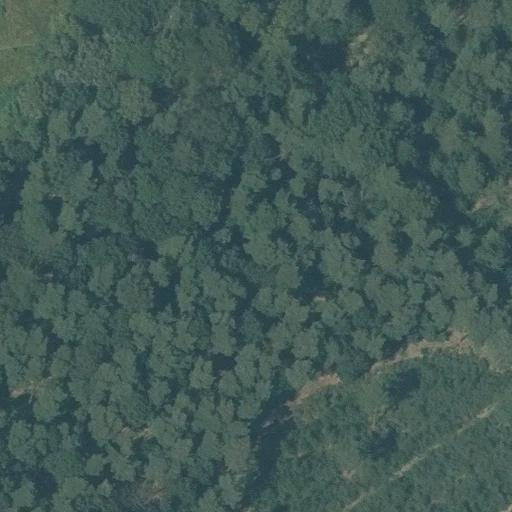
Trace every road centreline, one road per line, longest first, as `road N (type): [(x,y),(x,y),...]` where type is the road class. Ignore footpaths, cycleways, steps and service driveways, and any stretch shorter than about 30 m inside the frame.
road 1 (track): [(511,336),(321,96)]
road 2 (track): [(321,96),(239,0)]
